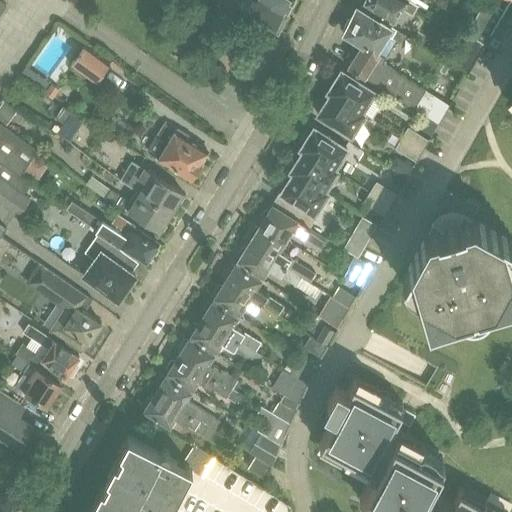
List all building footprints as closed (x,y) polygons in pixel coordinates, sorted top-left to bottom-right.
[(285,10),(269,0),(247,0),(244,6),(277,28),(278,26),(281,26),(284,19),(283,16),(285,10)] [(269,0),(285,10),(288,5),(291,4),(293,0),(269,0)] [(417,5),(409,0),(363,0),(363,1),(363,3),(391,21),(401,7),(412,14),(417,5)] [(487,0),(468,33),(483,42),(503,9),(488,0),(487,0)] [(346,19),(342,27),(344,31),(344,32),(356,40),(361,43),(353,55),(346,67),(412,108),(423,89),(380,62),(384,56),(395,39),(399,41),(403,34),(378,19),(377,20),(356,7),(351,18),(346,19)] [(110,62),(84,45),(71,64),(96,82),(110,62)] [(333,80),(327,90),(364,113),(371,102),(368,100),(374,90),(337,67),(330,78),(333,80)] [(358,123),(364,113),(327,90),(321,100),(324,102),(317,113),(354,136),(361,125),(358,123)] [(3,99),(0,103),(0,120),(5,125),(17,109),(3,99)] [(62,106),(55,117),(76,130),(83,120),(62,106)] [(18,178),(35,153),(37,149),(0,121),(0,202),(17,214),(16,215),(17,216),(28,200),(21,195),(28,185),(18,178)] [(200,161),(207,149),(188,137),(190,135),(177,128),(176,130),(164,122),(148,149),(192,176),(193,173),(195,174),(196,174),(197,174),(198,174),(199,173),(200,172),(201,171),(201,170),(202,169),(202,168),(201,166),(201,165),(199,164),(201,162),(200,161)] [(306,137),(300,147),(336,170),(343,159),(340,157),(347,147),(310,124),(303,135),(306,137)] [(422,150),(428,139),(407,126),(401,136),(422,150)] [(416,161),(422,150),(401,136),(394,147),(416,161)] [(296,159),(290,169),(326,192),(333,181),(330,180),(336,170),(300,147),(293,157),(296,159)] [(138,190),(171,210),(183,191),(131,159),(120,178),(138,190)] [(286,181),(280,192),(292,199),(285,210),(310,225),(323,204),(320,202),(326,192),(290,169),(283,179),(286,181)] [(376,180),(369,191),(390,204),(397,193),(376,180)] [(103,199),(114,207),(119,198),(109,190),(103,199)] [(129,205),(127,208),(160,228),(171,210),(138,190),(129,205)] [(384,215),(390,204),(369,191),(363,201),(384,215)] [(72,198),(66,208),(97,229),(103,219),(72,198)] [(319,246),(325,237),(270,203),(266,209),(263,209),(259,215),(260,218),(258,223),(285,241),(292,229),(319,246)] [(438,316),(439,317),(455,313),(460,315),(461,314),(460,314),(462,310),(484,304),(488,306),(489,307),(492,302),(508,297),(508,296),(507,296),(511,286),(511,268),(510,260),(509,260),(505,247),(508,241),(511,242),(511,240),(472,219),(472,220),(461,214),(456,212),(451,211),(450,211),(441,214),(436,218),(433,222),(427,233),(403,276),(405,276),(408,270),(414,274),(418,287),(424,309),(425,309),(425,308),(439,316),(438,316)] [(149,257),(158,242),(133,227),(135,223),(117,212),(110,223),(103,219),(97,229),(143,259),(146,261),(149,257)] [(361,217),(343,247),(357,255),(375,225),(361,217)] [(246,241),(301,276),(310,282),(315,273),(280,250),(285,241),(258,223),(256,226),(252,226),(249,231),(250,235),(246,241)] [(121,250),(122,249),(98,232),(84,251),(94,258),(84,272),(83,273),(84,275),(85,274),(116,297),(118,299),(119,297),(118,297),(134,275),(134,276),(135,274),(134,273),(133,273),(118,262),(117,261),(116,257),(121,250)] [(0,236),(0,256),(11,243),(1,235),(0,236)] [(295,285),(301,276),(246,241),(243,246),(239,246),(236,252),(237,256),(236,258),(264,275),(269,268),(295,285)] [(350,267),(346,275),(361,285),(372,266),(356,255),(349,266),(350,267)] [(227,273),(223,278),(277,313),(283,304),(256,288),(262,279),(234,261),(233,263),(229,263),(225,269),(227,273)] [(62,301),(73,286),(40,263),(28,280),(52,298),(54,295),(62,301)] [(271,322),(277,313),(223,278),(220,284),(216,284),(212,290),(214,293),(213,295),(240,313),(245,305),(271,322)] [(354,295),(338,285),(332,295),(348,305),(354,295)] [(348,307),(330,296),(318,315),(337,326),(348,307)] [(203,311),(200,315),(255,349),(260,341),(234,324),(239,316),(210,299),(209,301),(205,301),(201,307),(203,311)] [(97,328),(101,322),(69,300),(49,329),(80,350),(87,340),(88,341),(89,340),(92,342),(101,330),(97,328)] [(262,354),(255,349),(200,315),(196,322),(192,322),(189,327),(191,330),(189,332),(218,350),(222,342),(249,358),(256,363),(262,354)] [(22,342),(15,352),(36,366),(42,357),(66,374),(67,372),(71,375),(78,364),(74,361),(78,355),(28,322),(23,331),(47,347),(42,355),(22,342)] [(334,330),(324,324),(316,338),(326,344),(334,330)] [(326,346),(310,335),(303,345),(319,356),(326,346)] [(180,348),(177,353),(231,386),(237,378),(210,362),(215,353),(187,336),(186,338),(182,338),(179,344),(180,348)] [(60,382),(36,366),(15,352),(15,353),(16,354),(11,362),(24,371),(13,388),(24,395),(25,393),(44,406),(60,382)] [(169,359),(166,364),(167,368),(166,369),(195,387),(200,379),(226,395),(231,386),(177,353),(173,359),(169,359)] [(315,362),(306,357),(296,374),(304,379),(315,362)] [(157,385),(154,390),(216,428),(221,420),(214,415),(187,399),(192,391),(164,373),(163,376),(159,376),(156,381),(157,385)] [(307,383),(290,373),(284,382),(302,393),(307,383)] [(328,402),(325,409),(334,414),(319,442),(368,468),(369,465),(374,468),(359,496),(384,510),(388,511),(506,511),(460,487),(453,501),(449,499),(451,495),(435,487),(434,490),(427,486),(442,458),(417,445),(395,432),(401,421),(409,426),(416,414),(401,406),(402,404),(354,378),(346,391),(336,385),(327,401),(328,402)] [(15,400),(0,390),(0,436),(17,447),(18,445),(17,445),(29,427),(30,428),(32,425),(8,410),(15,400)] [(235,441),(216,428),(154,390),(150,396),(147,396),(143,402),(144,406),(143,407),(171,425),(177,416),(230,449),(235,441)] [(273,412),(287,420),(289,420),(299,402),(284,394),(279,401),(278,400),(272,411),(273,412)] [(275,440),(287,420),(273,412),(267,422),(272,425),(266,435),(275,440)] [(167,511),(190,470),(203,478),(215,457),(193,443),(181,461),(127,433),(86,511),(85,511),(84,511),(167,511)]
